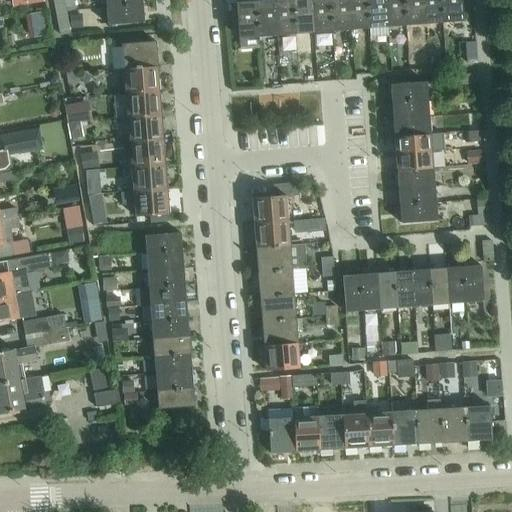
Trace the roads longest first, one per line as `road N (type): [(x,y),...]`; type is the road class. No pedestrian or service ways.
road 1 (residential): [(238,490),(213,166)]
road 2 (tertiary): [(238,490),(511,475)]
road 3 (tertiary): [(0,503),(238,490)]
road 4 (residential): [(351,239),(343,154),(213,166)]
road 5 (residential): [(213,166),(199,0)]
